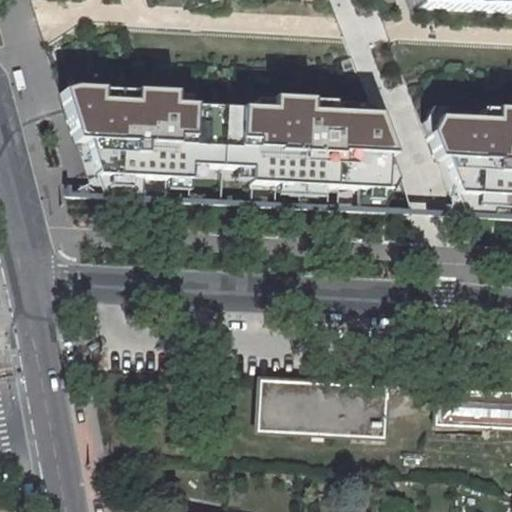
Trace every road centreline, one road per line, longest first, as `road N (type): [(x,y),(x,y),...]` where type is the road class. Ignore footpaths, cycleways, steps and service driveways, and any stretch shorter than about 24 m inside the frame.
road 1 (residential): [(21,281),(511,306)]
road 2 (unclassified): [(65,511),(21,281)]
